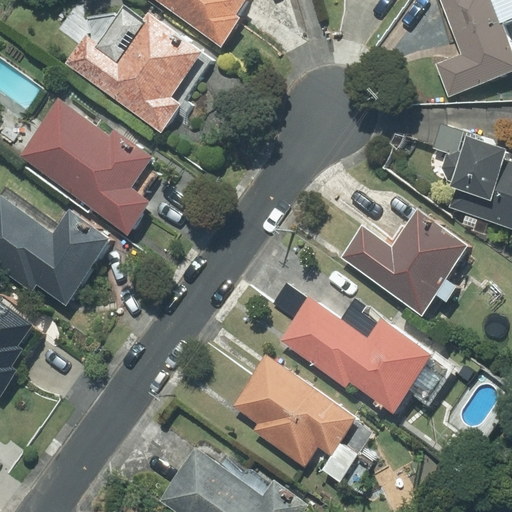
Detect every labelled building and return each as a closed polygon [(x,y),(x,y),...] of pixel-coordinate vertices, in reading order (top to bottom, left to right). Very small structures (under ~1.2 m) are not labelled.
[(155,0),(227,52),(249,22),(244,18),(255,3),(251,0),(155,0)] [(441,0),(463,57),(439,66),(452,100),(511,77),(511,36),(498,0),(441,0)] [(151,29),(128,11),(108,38),(98,31),(71,67),(166,138),(191,105),(187,102),(218,61),(160,18),(151,29)] [(46,89),(0,56),(0,128),(12,137),(46,89)] [(140,191),(162,162),(120,131),(115,138),(66,101),(24,157),(133,239),(159,205),(140,191)] [(511,151),(444,125),(436,151),(450,155),(446,167),(462,171),(455,192),(502,206),(496,228),(511,232),(511,151)] [(119,245),(77,216),(63,237),(9,199),(0,211),(0,270),(39,297),(44,290),(74,310),(119,245)] [(395,245),(369,226),(345,259),(427,317),(440,299),(450,306),(463,288),(453,281),(476,249),(421,210),(395,245)] [(394,423),(416,393),(434,406),(461,369),(439,353),(437,356),(359,298),(345,317),(315,296),(309,304),(286,287),(275,303),(298,320),(282,341),(394,423)] [(41,329),(6,304),(1,311),(0,310),(0,397),(6,402),(27,373),(21,368),(30,355),(36,360),(49,342),(38,334),(41,329)] [(260,424),(255,432),(308,469),(322,450),(334,459),(361,420),(271,357),(236,407),(260,424)] [(312,511),(317,506),(230,445),(220,459),(202,446),(162,503),(174,511),(312,511)] [(364,458),(345,445),(327,472),(345,484),(364,458)]
